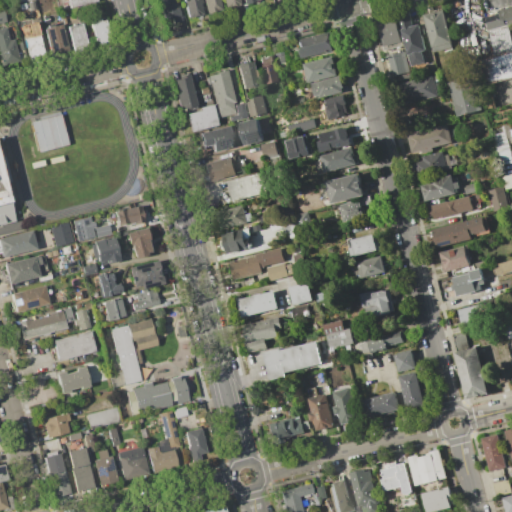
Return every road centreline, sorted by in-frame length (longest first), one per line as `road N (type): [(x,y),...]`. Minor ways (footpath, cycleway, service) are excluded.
road 1 (residential): [(346,0),(451,413)]
road 2 (residential): [(146,72),(244,462)]
road 3 (residential): [(155,56),(371,0)]
road 4 (residential): [(261,471),(444,426)]
road 5 (residential): [(0,367),(37,511)]
road 6 (residential): [(103,511),(233,479)]
road 7 (residential): [(0,96),(129,63)]
